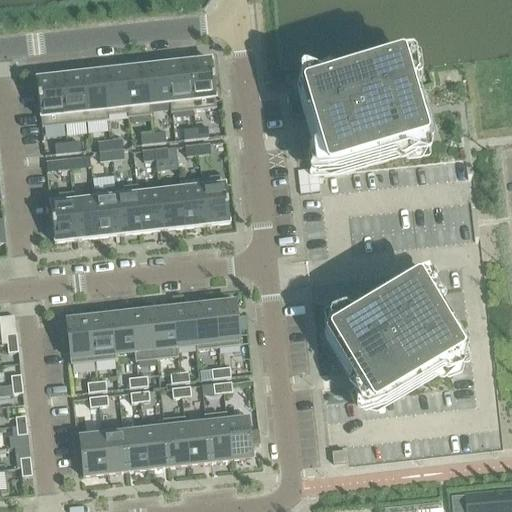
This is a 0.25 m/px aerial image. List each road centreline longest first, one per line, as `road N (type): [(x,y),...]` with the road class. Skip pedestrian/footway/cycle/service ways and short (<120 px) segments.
road 1 (residential): [(266,264),(290,491),(274,507),(229,511)]
road 2 (residential): [(0,294),(266,264)]
road 3 (residential): [(234,22),(266,264)]
road 4 (residential): [(0,48),(234,22)]
